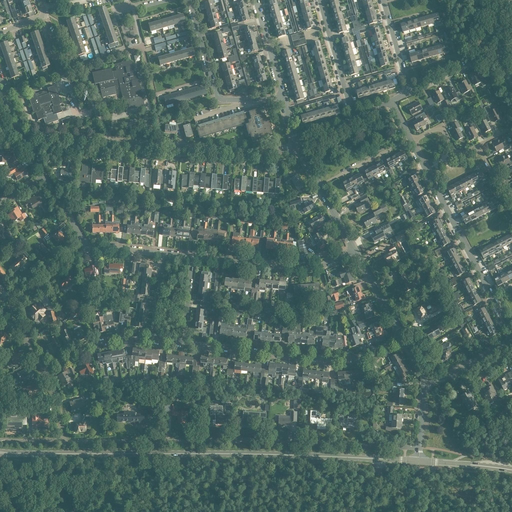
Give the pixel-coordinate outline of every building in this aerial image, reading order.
[(21,2),(22,6),(18,7),(19,10),(30,6),(28,0),(21,2)] [(203,4),(205,10),(213,7),(212,4),(219,2),(218,0),(216,0),(203,4)] [(340,7),(339,1),(330,3),(332,9),(340,7)] [(235,8),(237,7),(238,10),(245,8),(244,2),(234,5),(235,8)] [(310,9),(308,3),(300,5),(302,11),(310,9)] [(277,5),(269,8),(271,14),(279,11),(277,5)] [(364,7),(366,13),(374,11),(372,5),(364,7)] [(19,10),(15,11),(17,15),(21,13),(21,16),(32,12),(30,6),(19,10)] [(213,8),(213,7),(205,10),(207,16),(215,14),(214,10),(218,9),(217,7),(213,8)] [(334,15),(342,13),(340,7),(332,9),(334,15)] [(98,10),(100,16),(107,14),(105,8),(98,10)] [(245,8),(238,10),(240,16),(247,14),(245,8)] [(312,15),(310,9),(302,11),(304,17),(312,15)] [(271,14),(273,20),(281,17),(279,11),(271,14)] [(366,13),(366,16),(363,17),(364,20),(367,19),(375,17),(374,11),(366,13)] [(344,19),(342,13),(334,15),(336,22),(344,19)] [(109,19),(107,14),(100,16),(102,22),(109,19)] [(176,16),(179,24),(185,22),(182,14),(176,16)] [(207,16),(209,22),(217,20),(215,14),(207,16)] [(249,20),(247,14),(240,16),(235,18),(236,18),(237,21),(241,20),(241,22),(249,20)] [(437,23),(440,22),(443,21),(442,17),(439,18),(438,14),(431,16),(434,24),(435,27),(438,26),(437,23)] [(313,21),(312,15),(304,17),(305,21),(302,22),(302,24),(306,24),(313,21)] [(431,16),(425,17),(428,26),(434,24),(431,16)] [(281,17),(273,20),(275,26),(283,23),(281,17)] [(375,17),(367,19),(364,20),(365,23),(368,22),(369,25),(377,23),(375,17)] [(422,28),(428,26),(425,17),(419,19),(422,28)] [(66,22),(68,27),(76,25),(74,19),(66,22)] [(111,25),(109,19),(102,22),(104,28),(111,25)] [(220,19),(217,20),(209,22),(207,23),(208,24),(208,25),(209,29),(210,28),(210,29),(218,26),(217,23),(221,22),(220,19)] [(344,19),(336,22),(337,28),(345,25),(344,19)] [(419,19),(413,21),(415,29),(422,28),(419,19)] [(313,21),(306,24),(307,30),(315,27),(313,21)] [(409,31),(415,29),(413,21),(407,23),(409,31)] [(358,28),(359,31),(365,29),(364,26),(360,27),(359,22),(356,22),(358,28)] [(156,30),(154,23),(148,24),(150,32),(156,30)] [(283,23),(275,26),(276,32),(284,29),(287,29),(286,26),(284,26),(283,23)] [(403,33),(409,31),(407,23),(400,24),(403,33)] [(68,27),(70,33),(78,30),(76,25),(68,27)] [(113,31),(111,25),(104,28),(106,33),(113,31)] [(347,32),(345,25),(337,28),(339,34),(347,32)] [(245,34),(252,32),(250,26),(240,29),(241,32),(244,31),(245,34)] [(223,28),(223,31),(212,35),(214,41),(222,39),(221,35),(231,32),(229,27),(223,28)] [(370,31),(372,37),(380,35),(379,28),(370,31)] [(284,29),(276,32),(278,38),(286,36),(284,29)] [(70,33),(72,39),(79,36),(78,30),(70,33)] [(32,39),(40,37),(38,31),(30,34),(32,39)] [(115,36),(113,31),(106,33),(108,39),(115,36)] [(252,32),(245,34),(247,40),(254,38),(252,32)] [(382,41),(380,35),(372,37),(374,43),(382,41)] [(74,44),(81,42),(79,36),(72,39),(74,44)] [(117,42),(115,36),(108,39),(109,44),(108,45),(109,49),(116,46),(115,43),(117,42)] [(42,43),(40,37),(32,39),(34,45),(42,43)] [(341,39),(342,45),(350,43),(349,37),(341,39)] [(248,47),(256,45),(254,38),(247,40),(243,41),(244,44),(247,43),(248,47)] [(222,39),(214,41),(216,47),(224,45),(222,39)] [(376,49),(384,47),(382,41),(374,43),(375,46),(372,47),(373,50),(376,49)] [(0,45),(1,50),(9,48),(7,42),(0,44),(0,45)] [(74,44),(76,50),(83,47),(81,42),(74,44)] [(311,44),(313,50),(321,48),(319,42),(311,44)] [(442,54),(449,52),(446,42),(440,44),(440,46),(442,54)] [(42,43),(34,45),(36,51),(44,48),(42,43)] [(350,43),(342,45),(344,52),(352,49),(350,43)] [(224,45),(216,47),(217,53),(225,51),(224,48),(226,47),(227,46),(226,44),(224,45)] [(245,51),(249,50),(250,53),(257,51),(256,45),(248,47),(245,48),(245,51)] [(434,48),(436,56),(442,54),(440,46),(434,48)] [(83,47),(76,50),(78,56),(85,53),(83,47)] [(386,53),(384,47),(376,49),(378,55),(386,53)] [(11,53),(9,48),(1,50),(3,56),(11,53)] [(46,54),(44,48),(36,51),(38,56),(46,54)] [(321,48),(313,50),(315,56),(323,54),(321,48)] [(436,56),(434,48),(428,49),(430,58),(436,56)] [(354,55),(352,49),(344,52),(346,58),(354,55)] [(422,51),(424,60),(430,58),(428,49),(422,51)] [(228,50),(225,51),(217,53),(219,60),(227,57),(226,54),(228,53),(229,52),(228,50)] [(282,52),(284,58),(292,56),(290,50),(282,52)] [(424,60),(422,51),(415,53),(418,61),(424,60)] [(11,53),(3,56),(5,61),(13,59),(11,53)] [(387,59),(386,53),(378,55),(379,61),(387,59)] [(415,53),(409,55),(411,63),(418,61),(415,53)] [(46,54),(38,56),(40,62),(48,60),(46,54)] [(325,60),(323,54),(315,56),(317,62),(325,60)] [(356,61),(354,55),(346,58),(348,64),(356,61)] [(292,56),(284,58),(286,65),(294,62),(292,56)] [(253,65),(261,63),(259,57),(252,59),(253,65)] [(15,64),(13,59),(5,61),(7,67),(15,64)] [(389,65),(387,59),(379,61),(381,68),(389,65)] [(50,65),(48,60),(40,62),(43,70),(47,69),(46,67),(50,65)] [(92,73),(92,74),(94,83),(95,84),(98,83),(102,98),(103,97),(116,94),(116,93),(115,87),(119,86),(122,99),(124,100),(125,100),(125,103),(126,111),(144,106),(136,72),(134,72),(131,62),(128,60),(121,62),(121,63),(114,64),(115,71),(111,72),(111,70),(110,69),(102,71),(101,67),(95,69),(95,73),(92,73)] [(325,60),(317,62),(318,69),(326,66),(325,60)] [(357,67),(356,61),(348,64),(349,70),(357,67)] [(286,65),(288,71),(296,68),(294,62),(286,65)] [(221,66),(223,72),(231,70),(230,66),(232,66),(232,65),(232,63),(230,63),(221,66)] [(255,71),(262,69),(261,63),(253,65),(255,71)] [(9,73),(17,70),(15,64),(7,67),(9,73)] [(328,72),(326,66),(318,69),(320,75),(328,72)] [(357,67),(349,70),(351,76),(359,74),(357,67)] [(288,71),(289,77),(297,75),(296,68),(288,71)] [(253,74),(256,74),(257,77),(264,75),(262,69),(255,71),(252,72),(253,74)] [(19,76),(17,70),(9,73),(11,78),(19,76)] [(231,70),(223,72),(222,73),(223,79),(225,79),(225,78),(233,76),(231,70)] [(320,75),(322,81),(330,79),(328,72),(320,75)] [(486,85),(483,79),(480,81),(476,72),(469,76),(474,84),(480,81),(483,86),(486,85)] [(257,77),(249,79),(250,82),(255,81),(256,84),(266,81),(264,75),(257,77)] [(289,77),(291,83),(299,81),(297,75),(289,77)] [(225,78),(225,79),(227,85),(235,82),(234,79),(235,78),(235,76),(233,76),(225,78)] [(332,85),(330,79),(322,81),(324,87),(332,85)] [(244,80),(235,82),(227,85),(228,91),(229,91),(230,92),(234,91),(234,90),(237,89),(236,85),(240,84),(242,90),(247,89),(244,80)] [(392,80),(386,82),(389,90),(395,88),(392,80)] [(291,83),(293,89),(301,87),(299,81),(291,83)] [(471,94),(475,92),(471,86),(469,87),(465,81),(458,85),(463,94),(470,91),(471,94)] [(389,90),(386,82),(380,84),(382,92),(389,90)] [(380,84),(374,85),(376,93),(382,92),(380,84)] [(332,85),(324,87),(325,93),(333,91),(332,85)] [(376,93),(374,85),(368,87),(370,95),(376,93)] [(35,113),(38,120),(43,118),(45,124),(58,120),(56,114),(62,112),(59,105),(61,104),(55,86),(47,88),(47,90),(36,94),(35,92),(27,95),(33,113),(35,113)] [(196,88),(199,96),(205,94),(203,86),(196,88)] [(293,89),(295,95),(302,93),(301,87),(293,89)] [(370,95),(368,87),(362,89),(364,97),(370,95)] [(190,89),(192,98),(199,96),(196,88),(190,89)] [(459,92),(456,94),(452,88),(446,91),(451,101),(455,99),(456,102),(462,99),(459,92)] [(183,91),(186,100),(192,98),(190,89),(183,91)] [(364,97),(362,89),(356,91),(358,99),(364,97)] [(176,93),(179,102),(186,100),(183,91),(176,93)] [(443,100),(439,91),(433,94),(437,104),(443,100)] [(170,95),(172,104),(179,102),(176,93),(170,95)] [(304,99),(302,93),(295,95),(296,101),(304,99)] [(172,104),(170,95),(163,97),(166,106),(172,104)] [(452,109),(449,104),(447,100),(443,102),(447,110),(448,109),(448,110),(452,109)] [(422,109),(418,102),(408,107),(412,115),(422,109)] [(331,107),(334,115),(340,114),(337,105),(331,107)] [(488,116),(491,115),(494,122),(501,119),(496,109),(491,111),(488,105),(484,108),(488,116)] [(250,113),(249,113),(205,126),(204,124),(198,126),(196,121),(195,122),(200,138),(245,124),(248,136),(250,135),(253,142),(272,136),(270,128),(272,128),(269,118),(267,118),(265,114),(267,113),(268,112),(269,111),(268,109),(268,108),(266,107),(265,106),(263,106),(253,110),(254,113),(250,114),(250,113)] [(325,109),(328,117),(334,115),(331,107),(325,109)] [(319,111),(321,119),(328,117),(325,109),(319,111)] [(313,112),(315,121),(321,119),(319,111),(313,112)] [(307,114),(309,122),(315,121),(313,112),(307,114)] [(484,119),(483,119),(482,121),(483,122),(479,124),(484,133),(491,130),(487,123),(490,121),(485,112),(481,114),(484,119)] [(423,120),(427,118),(424,113),(418,116),(419,119),(413,123),(416,130),(426,125),(423,120)] [(309,122),(307,114),(301,116),(303,124),(309,122)] [(469,122),(471,125),(470,125),(471,128),(466,130),(471,140),(478,137),(474,130),(477,129),(473,121),(469,122)] [(178,123),(180,130),(183,129),(186,138),(193,136),(189,125),(183,126),(182,122),(178,123)] [(451,125),(454,131),(452,132),(457,141),(463,137),(459,128),(460,128),(458,122),(451,125)] [(177,131),(180,130),(178,123),(175,124),(175,126),(165,125),(164,132),(177,133),(177,131)] [(510,148),(508,144),(506,146),(502,139),(496,142),(496,143),(493,144),(497,152),(503,148),(504,151),(510,148)] [(397,154),(397,155),(401,162),(403,165),(406,164),(404,161),(407,159),(403,152),(400,153),(400,152),(397,154)] [(13,154),(5,154),(5,162),(9,162),(11,165),(17,161),(17,160),(17,159),(16,157),(15,156),(13,154)] [(391,157),(392,158),(396,165),(401,162),(397,155),(395,156),(394,155),(391,157)] [(511,159),(509,161),(506,156),(498,160),(501,167),(509,163),(510,166),(511,165),(511,159)] [(388,163),(385,165),(388,171),(391,170),(390,168),(396,165),(392,158),(389,159),(389,158),(386,160),(386,161),(388,163)] [(70,163),(70,170),(60,169),(59,179),(66,180),(66,179),(68,179),(67,186),(72,187),(73,181),(74,181),(75,166),(74,166),(75,164),(70,163)] [(375,165),(376,166),(380,174),(385,171),(386,172),(388,171),(385,165),(383,166),(382,163),(379,164),(378,163),(375,165)] [(78,183),(90,184),(91,176),(88,176),(88,165),(82,165),(81,172),(79,171),(78,183)] [(94,171),(91,171),(90,184),(94,184),(95,180),(102,181),(103,166),(94,165),(94,171)] [(370,168),(370,169),(374,177),(380,174),(376,166),(373,167),(373,166),(370,168)] [(118,170),(111,170),(110,181),(111,182),(117,183),(117,182),(121,182),(121,180),(122,171),(123,168),(118,167),(118,170)] [(20,170),(14,174),(18,180),(27,174),(24,168),(20,170)] [(122,171),(121,180),(128,181),(128,183),(133,183),(134,171),(134,168),(129,168),(129,171),(122,171)] [(140,172),(134,171),(133,183),(144,184),(144,185),(146,187),(148,187),(149,175),(148,175),(148,171),(145,171),(145,169),(141,169),(140,172)] [(369,180),(374,177),(370,169),(368,170),(367,169),(364,171),(365,172),(366,175),(364,176),(367,182),(369,181),(369,180)] [(159,186),(160,184),(161,184),(161,171),(154,170),(153,183),(153,185),(159,186)] [(175,172),(168,171),(166,185),(170,185),(170,189),(174,189),(175,172)] [(483,183),(482,180),(485,179),(481,171),(478,173),(478,172),(475,173),(475,174),(481,184),(483,183)] [(193,188),(194,176),(194,173),(189,173),(189,176),(182,175),(181,188),(188,188),(188,187),(193,188)] [(204,189),(204,187),(205,177),(205,174),(201,174),(200,177),(194,176),(193,188),(193,190),(199,188),(204,189)] [(354,176),(354,177),(358,185),(364,182),(365,183),(367,182),(364,176),(361,177),(360,174),(357,176),(357,175),(354,176)] [(409,182),(411,186),(419,181),(417,179),(418,178),(417,176),(416,176),(413,177),(411,174),(403,179),(404,182),(405,181),(406,184),(409,182)] [(481,184),(475,174),(472,175),(472,174),(469,176),(470,177),(474,185),(479,182),(480,184),(481,184)] [(215,189),(216,178),(216,175),(212,175),(211,178),(205,177),(204,187),(211,187),(211,189),(215,189)] [(303,190),(302,188),(304,187),(297,175),(291,178),(297,191),(298,190),(299,192),(300,192),(302,191),(303,190)] [(216,178),(215,189),(222,190),(227,190),(228,176),(223,176),(223,179),(216,178)] [(245,192),(246,180),(246,177),(241,177),(241,180),(234,180),(234,191),(245,192)] [(348,179),(349,180),(353,188),(358,185),(354,177),(352,179),(351,178),(348,179)] [(474,185),(470,177),(467,178),(466,177),(464,179),(464,180),(468,188),(474,185)] [(253,181),(246,180),(245,192),(252,192),(256,193),(257,181),(257,178),(253,178),(253,181)] [(257,181),(256,193),(268,194),(269,182),(269,179),(264,179),(264,182),(257,181)] [(275,183),(269,182),(268,194),(279,194),(280,180),(275,180),(275,183)] [(351,191),(350,189),(353,188),(349,180),(346,181),(343,182),(343,183),(347,191),(348,191),(348,192),(351,191)] [(468,188),(464,180),(461,181),(461,180),(458,182),(459,183),(463,190),(468,188)] [(419,181),(411,186),(414,191),(421,187),(420,184),(421,184),(419,181)] [(463,190),(459,183),(456,184),(455,183),(452,185),(453,186),(457,193),(463,190)] [(457,193),(453,186),(450,187),(450,186),(447,188),(447,189),(451,197),(457,193)] [(422,187),(421,187),(414,191),(412,192),(413,195),(415,194),(417,197),(424,193),(423,190),(424,190),(422,187)] [(366,203),(369,201),(366,196),(359,200),(361,203),(355,206),(357,210),(359,213),(365,210),(366,211),(369,209),(366,203)] [(426,196),(418,200),(416,202),(419,208),(429,202),(428,200),(429,199),(427,196),(426,197),(426,196)] [(33,200),(32,198),(24,203),(27,208),(31,205),(33,209),(42,203),(37,197),(33,200)] [(403,206),(410,203),(408,200),(405,201),(403,197),(399,199),(403,206)] [(491,202),(494,209),(500,206),(496,197),(493,198),(494,200),(491,202)] [(295,198),(289,200),(291,206),(301,202),(300,198),(295,199),(295,198)] [(494,209),(491,202),(490,200),(487,201),(488,203),(485,205),(489,212),(494,209)] [(312,202),(302,207),(305,213),(315,207),(312,202)] [(430,202),(429,202),(419,208),(420,210),(423,209),(424,212),(432,208),(431,205),(432,205),(430,202)] [(489,212),(485,205),(484,203),(481,204),(482,206),(479,208),(483,215),(489,212)] [(483,215),(479,208),(478,206),(476,207),(477,209),(473,211),(477,218),(483,215)] [(378,218),(377,215),(384,211),(382,207),(373,211),(374,214),(363,220),(366,227),(373,224),(374,225),(377,223),(375,220),(378,218)] [(433,207),(432,208),(424,212),(422,213),(423,216),(426,215),(427,217),(435,213),(434,211),(435,210),(433,207)] [(21,221),(24,219),(17,208),(10,212),(11,214),(8,216),(12,222),(13,222),(19,218),(21,221)] [(477,218),(473,211),(472,209),(470,210),(471,212),(468,214),(471,221),(477,218)] [(471,221),(468,214),(467,212),(464,213),(465,215),(462,217),(465,224),(471,221)] [(308,229),(311,234),(318,230),(316,227),(324,223),(320,215),(309,221),(312,226),(308,229)] [(433,226),(434,229),(441,225),(443,225),(440,219),(431,224),(429,221),(421,225),(422,228),(429,224),(431,227),(433,226)] [(126,234),(133,234),(133,230),(134,224),(135,224),(136,221),(133,220),(133,222),(131,222),(130,226),(127,226),(126,234)] [(140,235),(146,236),(147,225),(148,225),(148,224),(149,222),(146,222),(146,225),(144,225),(144,228),(140,227),(140,235)] [(377,228),(379,231),(371,236),(375,243),(385,238),(384,234),(391,230),(387,222),(377,228)] [(57,228),(59,231),(54,235),(52,233),(50,235),(52,237),(58,243),(58,244),(60,242),(60,241),(64,238),(61,235),(63,232),(61,229),(65,226),(63,223),(57,228)] [(197,239),(203,240),(204,232),(204,229),(206,230),(206,226),(204,226),(204,224),(202,225),(202,227),(203,226),(203,229),(198,229),(197,239)] [(444,231),(441,225),(434,229),(432,230),(434,233),(432,233),(434,237),(435,236),(444,231)] [(218,228),(219,228),(216,227),(215,229),(216,229),(216,231),(211,230),(210,233),(210,240),(216,241),(217,231),(219,231),(219,228),(218,228)] [(47,241),(51,239),(49,236),(48,234),(47,234),(42,228),(39,230),(47,241)] [(4,231),(5,232),(12,246),(15,244),(14,241),(15,241),(8,229),(4,231)] [(318,230),(311,234),(310,234),(312,238),(313,237),(319,248),(326,244),(320,233),(319,233),(318,230)] [(217,231),(216,241),(223,242),(224,236),(226,236),(226,232),(219,231),(217,231)] [(439,237),(440,240),(447,237),(444,231),(435,236),(437,238),(439,237)] [(241,236),(241,232),(239,232),(239,234),(237,234),(238,233),(234,233),(233,238),(232,245),(239,246),(240,236),(241,236)] [(398,243),(406,239),(403,233),(395,237),(398,243)] [(502,238),(506,245),(507,247),(510,246),(509,244),(511,242),(508,235),(502,238)] [(263,238),(263,241),(263,243),(267,244),(266,249),(273,249),(274,239),(275,239),(275,238),(276,236),(273,236),(273,239),(271,238),(270,239),(268,239),(268,238),(267,238),(263,238)] [(260,237),(254,237),(253,237),(252,247),(252,248),(253,248),(254,249),(255,248),(258,248),(259,241),(263,241),(263,238),(260,238),(260,237)] [(288,241),(288,237),(286,237),(285,241),(280,240),(279,250),(286,251),(287,241),(288,241)] [(451,243),(447,237),(440,240),(438,241),(440,244),(442,243),(443,246),(451,243)] [(502,238),(497,241),(501,248),(502,250),(504,249),(503,247),(506,245),(502,238)] [(47,249),(50,247),(43,239),(41,241),(47,249)] [(288,241),(287,241),(286,251),(293,252),(293,249),(296,249),(296,243),(294,242),(294,241),(288,241)] [(491,244),(495,252),(496,254),(498,252),(497,250),(501,248),(497,241),(491,244)] [(42,259),(47,254),(46,253),(48,251),(42,244),(35,250),(42,259)] [(491,244),(485,247),(489,254),(490,257),(493,255),(492,253),(495,252),(491,244)] [(390,262),(392,265),(400,260),(394,250),(395,249),(394,247),(389,250),(391,253),(385,257),(388,263),(390,262)] [(489,254),(485,247),(479,250),(484,260),(487,258),(486,256),(489,254)] [(450,258),(457,255),(454,249),(445,254),(446,256),(448,255),(450,258)] [(21,258),(16,262),(10,267),(14,271),(20,266),(21,267),(24,265),(26,263),(24,261),(26,259),(23,255),(21,257),(21,258)] [(453,264),(460,260),(457,255),(450,258),(448,259),(449,262),(451,261),(453,264)] [(456,270),(463,266),(460,260),(453,264),(451,265),(452,268),(454,267),(456,270)] [(143,276),(150,276),(151,270),(148,269),(149,266),(148,264),(141,264),(140,265),(139,272),(143,272),(143,276)] [(104,267),(104,273),(109,273),(109,272),(119,273),(119,269),(122,269),(122,265),(115,265),(115,266),(109,265),(109,268),(104,267)] [(454,271),(457,277),(466,272),(467,271),(464,266),(464,265),(463,266),(456,270),(454,271)] [(89,268),(84,270),(85,275),(90,274),(91,276),(97,275),(95,266),(89,267),(89,268)] [(341,279),(351,275),(350,272),(351,271),(350,267),(346,269),(346,270),(342,272),(339,273),(341,279)] [(405,277),(406,276),(402,270),(397,273),(400,279),(398,281),(404,293),(411,289),(405,277)] [(500,276),(504,283),(510,280),(506,273),(505,271),(502,272),(503,274),(500,276)] [(201,275),(200,282),(207,283),(210,283),(210,280),(208,279),(208,273),(202,272),(201,275)] [(504,283),(500,276),(499,274),(496,275),(497,277),(494,279),(498,286),(504,283)] [(70,275),(68,277),(65,279),(66,279),(59,285),(64,290),(70,283),(69,282),(73,278),(70,275)] [(353,281),(351,275),(341,279),(334,281),(335,287),(339,285),(338,283),(340,282),(341,283),(345,282),(346,284),(353,281)] [(465,288),(472,284),(469,278),(460,283),(461,286),(463,285),(465,288)] [(279,289),(288,290),(289,282),(280,281),(280,282),(279,289)] [(472,284),(465,288),(463,289),(464,291),(466,290),(468,294),(475,290),(472,284)] [(359,287),(352,289),(349,290),(350,294),(347,295),(348,298),(349,297),(361,293),(359,287)] [(475,290),(468,294),(466,295),(467,297),(469,296),(471,299),(478,296),(475,290)] [(337,291),(330,293),(333,302),(338,300),(336,296),(338,295),(337,291)] [(362,295),(361,293),(349,297),(350,302),(353,301),(354,303),(364,299),(363,299),(365,298),(364,295),(362,295)] [(478,296),(471,299),(469,300),(470,303),(472,302),(474,305),(481,301),(478,296)] [(148,304),(142,303),(143,299),(139,299),(134,298),(134,299),(133,302),(137,302),(137,310),(139,310),(148,311),(149,306),(148,306),(148,304)] [(455,305),(451,298),(446,301),(450,308),(455,305)] [(76,308),(83,302),(80,299),(73,305),(76,308)] [(336,310),(344,308),(342,302),(334,304),(336,310)] [(427,302),(422,306),(416,309),(417,312),(419,316),(419,317),(421,320),(430,315),(428,312),(432,310),(427,302)] [(371,304),(370,304),(362,307),(361,304),(354,306),(356,309),(359,308),(361,312),(357,313),(358,315),(360,314),(373,310),(371,304)] [(32,311),(30,314),(35,320),(38,318),(40,320),(45,315),(43,313),(45,311),(40,305),(37,307),(36,306),(34,307),(34,306),(32,308),(32,309),(31,310),(32,311)] [(464,315),(466,314),(473,310),(471,307),(464,311),(462,306),(459,307),(464,315)] [(480,317),(488,314),(484,308),(475,312),(477,315),(479,314),(480,317)] [(73,320),(82,314),(78,309),(70,315),(73,320)] [(373,310),(360,314),(361,317),(365,316),(366,319),(375,316),(373,310)] [(46,313),(49,325),(56,320),(54,311),(46,313)] [(488,314),(480,317),(478,318),(480,321),(482,320),(483,323),(491,319),(488,314)] [(114,325),(113,325),(111,315),(103,317),(104,318),(103,318),(104,323),(105,330),(106,330),(107,331),(109,330),(109,329),(114,328),(115,328),(114,325)] [(145,324),(146,317),(139,316),(138,323),(136,322),(135,327),(141,327),(142,323),(145,324)] [(105,330),(104,323),(103,318),(103,317),(95,319),(92,320),(94,327),(95,332),(98,332),(105,331),(105,330)] [(227,337),(227,335),(228,327),(228,324),(221,323),(222,318),(217,317),(215,332),(220,333),(220,336),(227,337)] [(462,318),(461,319),(458,321),(459,323),(462,328),(467,325),(464,320),(464,321),(462,318)] [(491,319),(483,323),(481,324),(483,327),(485,326),(486,329),(494,325),(491,319)] [(381,322),(372,325),(372,324),(369,325),(370,327),(368,328),(368,330),(367,330),(368,333),(382,328),(381,326),(382,325),(381,322)] [(444,322),(439,325),(427,332),(431,339),(440,334),(439,332),(447,327),(444,322)] [(80,324),(72,328),(77,338),(78,338),(80,341),(86,337),(83,332),(84,332),(80,324)] [(39,332),(41,334),(51,328),(49,325),(39,332)] [(494,325),(486,329),(484,330),(486,333),(488,331),(491,337),(497,334),(496,331),(497,331),(494,325)] [(467,326),(461,330),(464,335),(466,334),(469,339),(473,337),(467,326)] [(361,338),(364,337),(363,335),(362,332),(360,332),(358,327),(355,327),(352,329),(354,336),(349,337),(352,346),(359,344),(357,337),(360,336),(361,338)] [(368,333),(363,335),(364,337),(366,340),(371,338),(370,336),(375,334),(377,337),(381,336),(381,337),(386,335),(384,331),(383,331),(382,328),(368,333)] [(293,332),(289,331),(288,334),(289,334),(288,342),(289,342),(288,343),(292,343),(292,342),(295,342),(296,330),(296,329),(293,329),(293,332)] [(65,338),(62,339),(66,347),(72,344),(69,339),(70,339),(66,330),(62,331),(65,338)] [(311,345),(311,344),(315,345),(315,337),(316,337),(316,332),(309,331),(309,333),(308,344),(308,345),(309,345),(310,346),(311,345)] [(51,338),(52,340),(53,342),(45,347),(46,350),(44,351),(46,354),(47,354),(48,356),(55,353),(53,350),(59,348),(53,337),(51,338)] [(447,342),(444,344),(439,347),(438,350),(441,351),(442,353),(440,354),(442,356),(443,356),(445,360),(451,356),(448,351),(451,349),(449,347),(450,343),(447,342)] [(129,361),(129,356),(125,357),(124,350),(117,351),(118,358),(119,361),(122,360),(123,363),(126,363),(127,369),(129,369),(129,361)] [(119,362),(119,361),(118,358),(117,351),(111,352),(112,359),(113,363),(114,363),(119,362)] [(15,353),(12,355),(10,352),(3,356),(5,359),(7,358),(9,361),(11,359),(14,365),(24,360),(20,353),(17,355),(15,353)] [(113,363),(112,359),(111,352),(104,353),(105,360),(106,362),(106,364),(111,363),(113,363)] [(102,363),(106,362),(105,360),(104,353),(98,354),(99,361),(102,361),(102,363)] [(391,366),(392,365),(394,364),(401,360),(400,360),(397,354),(394,356),(393,355),(388,358),(390,362),(389,363),(389,364),(387,366),(389,369),(391,367),(391,366)] [(395,371),(398,369),(405,365),(403,363),(404,363),(402,359),(400,360),(401,360),(394,364),(396,366),(394,367),(395,371)] [(275,374),(276,371),(277,364),(273,364),(273,363),(270,362),(270,364),(268,374),(272,375),(272,377),(275,378),(275,374)] [(82,367),(77,369),(80,375),(81,376),(82,376),(83,376),(85,375),(89,374),(90,375),(93,373),(92,372),(93,372),(88,363),(82,367)] [(259,364),(255,364),(255,365),(254,372),(254,374),(254,375),(261,376),(261,378),(264,378),(265,373),(263,373),(264,370),(261,369),(261,366),(259,365),(259,364)] [(407,369),(405,365),(398,369),(401,375),(399,376),(401,380),(406,377),(404,373),(407,372),(408,371),(407,369)] [(25,369),(24,370),(22,366),(12,372),(14,375),(17,374),(20,380),(22,379),(24,382),(33,377),(30,371),(26,373),(25,369)] [(64,386),(67,384),(69,388),(73,385),(71,382),(69,379),(70,379),(68,374),(70,373),(72,377),(75,375),(73,368),(69,370),(58,376),(60,380),(60,379),(64,386)] [(357,371),(358,378),(358,380),(362,379),(362,377),(365,377),(365,381),(366,381),(369,381),(369,374),(364,375),(364,370),(357,371)] [(511,378),(511,375),(510,372),(505,375),(506,376),(499,380),(504,390),(511,386),(508,380),(511,378)] [(36,384),(32,386),(31,385),(22,390),(23,391),(26,390),(28,393),(27,394),(29,398),(35,394),(35,393),(40,390),(36,384)] [(487,388),(488,391),(483,393),(489,404),(496,400),(494,394),(496,393),(492,386),(487,388)] [(476,406),(469,392),(461,396),(468,410),(476,406)] [(70,405),(72,410),(83,406),(81,399),(69,402),(70,403),(69,403),(70,405)] [(186,416),(188,416),(188,412),(174,412),(174,405),(171,405),(171,416),(178,416),(178,423),(186,423),(186,416)] [(215,425),(216,425),(221,425),(226,425),(226,416),(230,416),(230,409),(229,409),(229,406),(225,406),(225,410),(226,410),(226,413),(222,413),(222,407),(211,407),(211,415),(215,415),(215,420),(212,420),(212,425),(215,425)] [(156,419),(155,408),(149,408),(149,414),(146,414),(146,419),(149,418),(149,419),(156,419)] [(317,419),(317,412),(311,411),(311,424),(314,424),(315,423),(318,423),(317,429),(326,429),(326,424),(327,424),(327,425),(331,425),(332,419),(317,419)] [(47,419),(38,419),(38,412),(32,413),(32,424),(32,427),(42,427),(42,429),(46,429),(46,427),(47,427),(47,419)] [(136,412),(124,412),(124,415),(117,414),(117,419),(121,420),(121,422),(128,422),(128,421),(139,421),(139,424),(144,424),(144,422),(144,415),(136,414),(136,412)] [(261,413),(244,412),(243,419),(242,425),(251,425),(251,417),(260,417),(261,413)] [(283,427),(283,426),(290,426),(290,423),(292,423),(292,422),(296,422),(297,412),(291,412),(291,419),(290,419),(290,417),(279,417),(279,426),(279,427),(283,427)] [(14,429),(14,426),(17,426),(17,428),(22,428),(22,418),(21,418),(21,415),(16,415),(16,414),(12,414),(11,415),(7,415),(7,416),(7,426),(8,426),(8,429),(14,429)] [(348,414),(347,419),(343,419),(343,418),(344,418),(344,417),(340,417),(339,427),(342,427),(342,428),(349,428),(349,427),(358,427),(358,414),(348,414)] [(85,423),(85,421),(82,421),(81,421),(81,423),(76,423),(76,432),(80,432),(80,431),(85,431),(85,423)] [(401,429),(401,422),(392,422),(392,428),(386,427),(386,430),(392,432),(397,431),(397,429),(401,429)]
